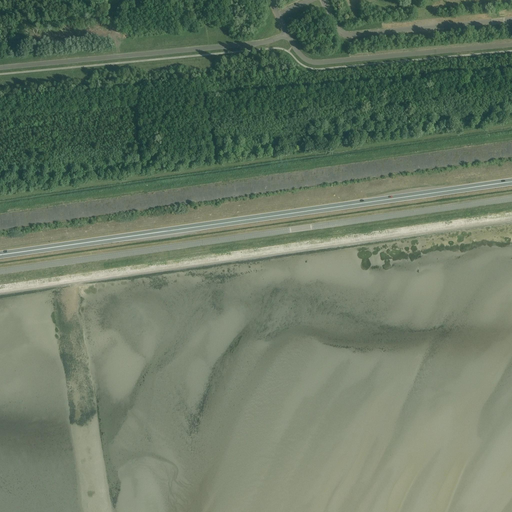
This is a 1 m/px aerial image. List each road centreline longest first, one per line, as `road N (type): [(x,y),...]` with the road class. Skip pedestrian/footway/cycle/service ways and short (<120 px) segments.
road 1 (trunk): [(0,255),(511,182)]
road 2 (unclassified): [(0,271),(511,198)]
road 3 (unclassified): [(0,67),(262,43),(286,34)]
road 4 (unclassified): [(286,34),(314,62),(511,44)]
road 5 (unclassified): [(511,20),(347,35),(324,0)]
